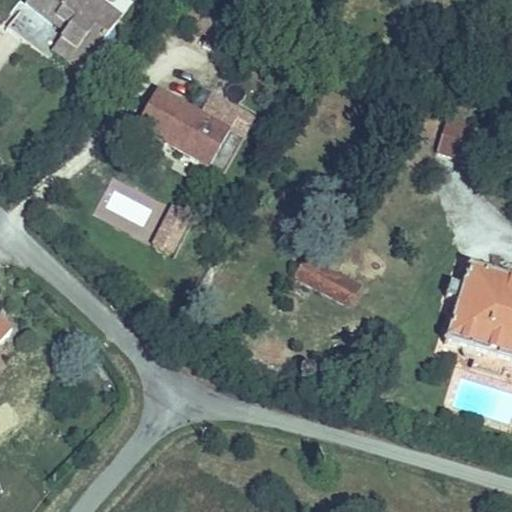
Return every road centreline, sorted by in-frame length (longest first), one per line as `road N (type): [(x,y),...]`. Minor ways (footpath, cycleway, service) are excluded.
road 1 (unclassified): [(180,411),(255,413),(511,483)]
road 2 (unclassified): [(180,411),(106,319),(0,213)]
road 3 (unclassified): [(81,511),(154,425),(180,411)]
